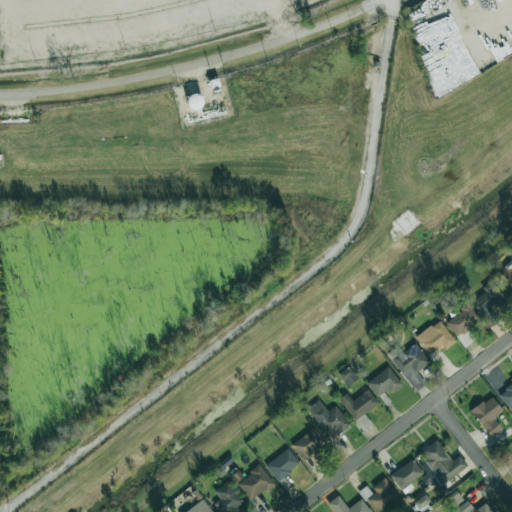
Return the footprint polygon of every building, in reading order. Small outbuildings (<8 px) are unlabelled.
[(511,260),(492,275),(508,297),(511,294),(511,260)] [(470,299),(484,318),(506,302),(493,283),(470,299)] [(480,322),(469,304),(445,320),(456,338),(480,322)] [(428,355),(441,345),(445,349),(455,341),(438,319),(415,337),(428,355)] [(416,372),(429,362),(415,343),(403,353),(397,346),(386,354),(414,390),(424,383),(416,372)] [(366,383),(378,397),(387,389),(390,393),(402,384),(387,366),(366,383)] [(357,380),(350,367),(339,373),(346,386),(357,380)] [(511,411),(511,410),(511,381),(497,393),(511,411)] [(352,401),(346,393),(338,399),(355,421),(378,402),(367,389),(352,401)] [(501,429),(494,416),(502,412),(493,396),(471,409),(488,437),(501,429)] [(306,410),(332,439),(350,423),(334,406),(329,411),(318,399),(306,410)] [(290,443),(302,461),(326,445),(314,428),(290,443)] [(419,452),(441,484),(467,466),(460,455),(451,461),(437,440),(419,452)] [(277,481),(300,463),(287,448),(265,466),(277,481)] [(423,473),(412,458),(390,475),(404,493),(411,488),(408,484),(423,473)] [(236,483),(251,501),(274,483),(259,465),(236,483)] [(371,487),(374,492),(366,498),(377,511),(398,496),(384,477),(371,487)] [(220,499),(214,504),(220,511),(234,511),(233,510),(243,502),(227,481),(214,491),(220,499)] [(371,511),(361,498),(348,508),(338,495),(327,503),(333,511),(371,511)] [(419,508),(430,502),(425,495),(414,501),(419,508)] [(212,511),(202,498),(184,511),(212,511)] [(492,511),(485,502),(474,510),(467,500),(454,509),(456,511),(492,511)]
